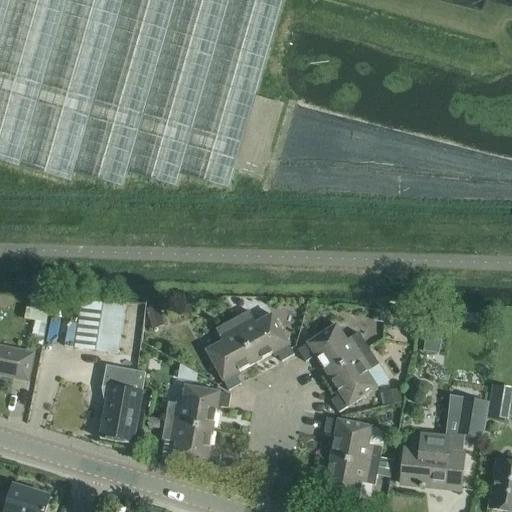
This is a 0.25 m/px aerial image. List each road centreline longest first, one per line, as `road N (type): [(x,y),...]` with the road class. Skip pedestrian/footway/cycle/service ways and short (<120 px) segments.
road 1 (tertiary): [(236,511),(97,469)]
road 2 (residential): [(282,390),(258,511)]
